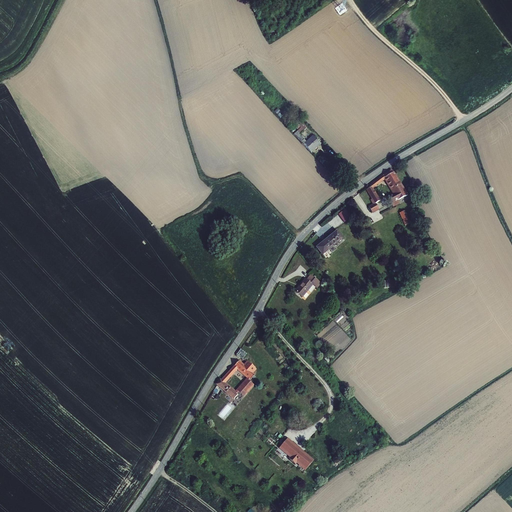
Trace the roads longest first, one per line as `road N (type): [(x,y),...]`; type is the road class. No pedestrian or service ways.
road 1 (unclassified): [(131,511),(311,225),(395,160),(511,88)]
road 2 (track): [(349,0),(462,121)]
road 3 (unknown): [(256,312),(331,392),(333,409),(310,437)]
